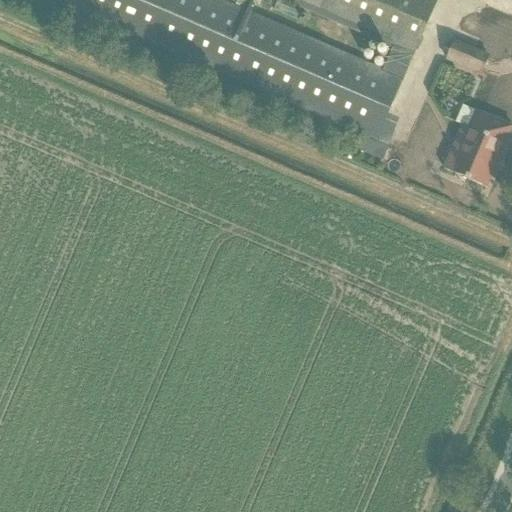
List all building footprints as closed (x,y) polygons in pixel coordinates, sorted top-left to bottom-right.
[(403,80),(215,0),(64,0),(62,5),(366,137),(376,141),(403,80)] [(278,0),(413,58),(437,0),(278,0)] [(445,60),(479,76),(488,57),(453,42),(445,60)] [(486,189),(511,128),(511,127),(494,120),(476,112),(463,106),(455,123),(461,126),(455,141),(462,144),(449,173),(456,176),(454,181),(464,185),(466,180),(486,189)] [(366,137),(360,152),(382,161),(388,146),(376,141),(366,137)]
